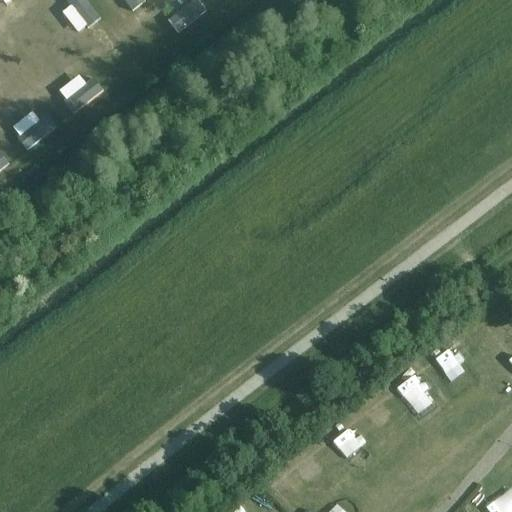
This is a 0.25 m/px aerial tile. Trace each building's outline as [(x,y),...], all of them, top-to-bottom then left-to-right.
[(84,0),(65,0),(87,32),(101,23),(84,0)] [(142,0),(121,0),(133,16),(147,6),(142,0)] [(197,0),(196,0),(164,23),(173,35),(206,12),(197,0)] [(17,44),(2,54),(15,74),(30,64),(17,44)] [(96,81),(64,104),(73,116),(105,94),(96,81)] [(49,119),(18,140),(27,153),(58,131),(49,119)] [(1,156),(0,156),(0,174),(9,168),(1,156)]
